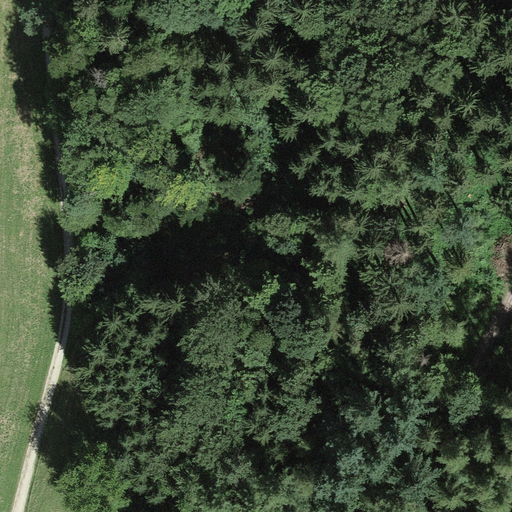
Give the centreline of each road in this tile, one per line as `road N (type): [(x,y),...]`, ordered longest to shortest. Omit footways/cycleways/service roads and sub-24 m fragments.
road 1 (track): [(43,0),(68,261),(60,331),(17,511)]
road 2 (track): [(511,313),(432,467),(420,511)]
